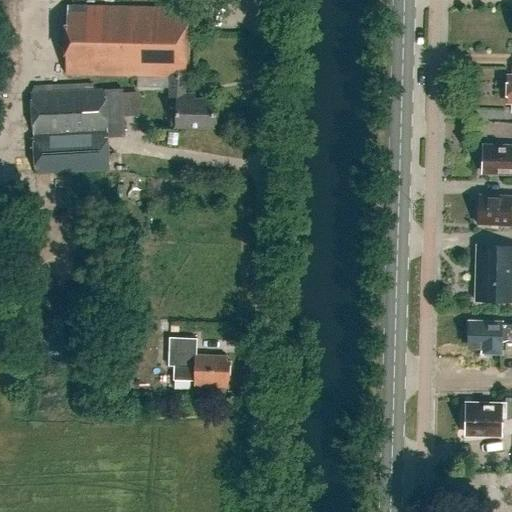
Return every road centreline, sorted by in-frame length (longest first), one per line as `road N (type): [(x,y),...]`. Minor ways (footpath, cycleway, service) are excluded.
road 1 (secondary): [(389,511),(404,0)]
road 2 (unclassified): [(256,511),(268,0)]
